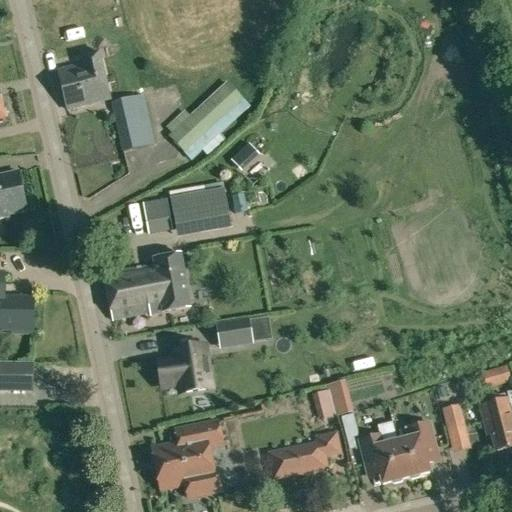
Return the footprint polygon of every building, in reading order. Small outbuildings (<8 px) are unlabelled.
[(69,110),(110,99),(110,98),(122,95),(121,92),(122,92),(119,80),(107,83),(100,53),(82,57),(84,65),(58,71),(69,110)] [(186,82),(169,84),(172,108),(189,105),(186,82)] [(192,161),(250,107),(228,83),(190,117),(185,111),(167,128),(173,134),(169,137),(192,161)] [(123,153),(157,145),(145,95),(112,104),(123,153)] [(248,146),(231,162),(238,170),(256,155),(248,146)] [(9,216),(27,211),(18,172),(0,176),(0,220),(10,219),(9,216)] [(155,237),(173,234),(171,217),(153,220),(155,237)] [(163,314),(191,309),(182,255),(154,259),(155,265),(103,274),(113,321),(150,314),(151,316),(163,314)] [(33,332),(34,299),(6,299),(5,273),(0,272),(0,330),(11,331),(11,335),(23,335),(23,331),(33,332)] [(252,344),(249,322),(217,327),(220,349),(252,344)] [(210,390),(204,348),(175,352),(176,360),(158,363),(161,389),(179,386),(180,394),(210,390)] [(0,391),(31,392),(32,366),(0,365),(0,391)] [(511,382),(507,366),(484,374),(488,389),(511,382)] [(335,419),(348,416),(340,383),(326,387),(335,419)] [(511,417),(507,399),(506,399),(505,395),(480,401),(489,437),(493,436),(497,452),(511,448),(511,417)] [(459,406),(443,410),(449,433),(465,429),(459,406)] [(358,439),(352,417),(339,420),(348,453),(355,452),(352,440),(358,439)] [(209,448),(223,445),(219,423),(176,432),(178,444),(152,450),(161,491),(216,480),(209,448)] [(405,480),(396,443),(391,424),(377,427),(379,437),(360,442),(370,481),(381,478),(383,486),(392,483),(395,485),(402,483),(404,480),(405,480)] [(397,443),(396,443),(405,480),(410,479),(412,481),(420,479),(421,476),(430,474),(428,466),(439,463),(430,424),(407,430),(409,438),(408,440),(397,443)] [(272,483),(329,471),(323,443),(266,455),(272,483)]
